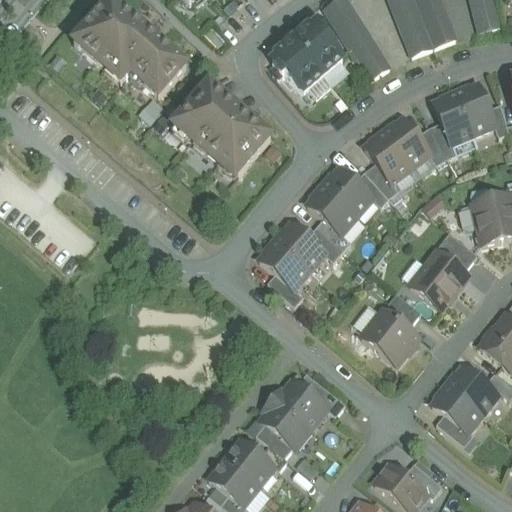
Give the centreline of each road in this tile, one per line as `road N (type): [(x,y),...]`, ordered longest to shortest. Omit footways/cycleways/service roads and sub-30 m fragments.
road 1 (residential): [(0,119),(170,266),(200,281),(218,275)]
road 2 (residential): [(316,154),(412,90),(511,56)]
road 3 (residential): [(163,511),(294,342)]
road 4 (residential): [(316,154),(258,90),(247,64),(254,40),(309,0)]
road 5 (residential): [(391,423),(494,293),(511,284)]
road 6 (residential): [(218,275),(316,154)]
road 7 (residential): [(391,423),(504,511)]
road 8 (residential): [(294,342),(391,423)]
